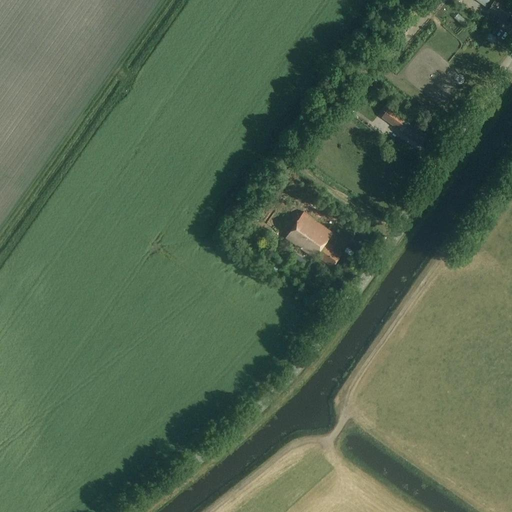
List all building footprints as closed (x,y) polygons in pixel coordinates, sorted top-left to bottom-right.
[(511,0),(476,0),(486,6),(490,8),(489,9),(506,20),(511,11),(511,3),(510,3),(511,0)] [(488,15),(485,20),(492,26),(496,21),(488,15)] [(497,37),(490,32),(486,38),(493,43),(497,37)] [(354,114),(366,98),(357,92),(346,108),(354,114)] [(412,119),(390,105),(382,117),(403,131),(420,143),(429,129),(413,118),(412,119)] [(334,266),(344,253),(328,241),(334,232),(304,212),(287,237),(316,258),(318,255),(334,266)]
